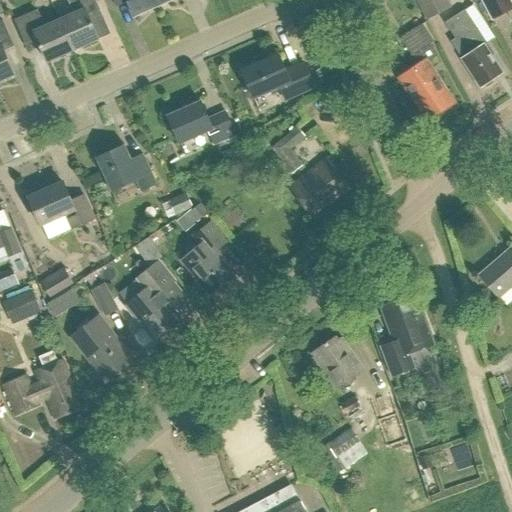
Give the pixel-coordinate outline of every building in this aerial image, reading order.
[(59,20),(73,51),(99,39),(89,18),(101,13),(95,0),(68,0),(74,13),(59,20)] [(127,2),(134,16),(158,6),(155,0),(113,0),(116,7),(127,2)] [(416,0),(427,19),(450,7),(446,0),(416,0)] [(511,3),(510,0),(482,0),(493,21),(511,10),(511,3)] [(452,41),(482,88),(506,72),(488,44),(497,38),(476,4),(448,22),(457,38),(452,41)] [(38,40),(47,62),(73,51),(59,20),(45,26),(37,10),(14,20),(26,46),(38,40)] [(0,83),(15,77),(4,51),(14,46),(2,20),(0,21),(0,83)] [(398,77),(429,122),(456,104),(428,62),(438,55),(430,43),(434,41),(422,24),(401,38),(413,55),(410,57),(415,65),(398,77)] [(242,70),(254,98),(280,87),(282,91),(292,87),(296,95),(315,87),(304,62),(285,70),(278,54),(242,70)] [(180,142),(208,130),(213,144),(235,134),(226,111),(209,119),(201,101),(168,116),(180,142)] [(282,133),(277,137),(280,141),(270,147),(292,173),(304,164),(291,149),(307,136),(298,126),(286,135),(282,133)] [(131,159),(124,144),(96,157),(112,192),(137,181),(141,191),(157,185),(143,154),(131,159)] [(291,188),(312,215),(349,186),(328,159),(291,188)] [(41,225),(66,214),(72,229),(95,219),(84,195),(71,201),(63,182),(29,197),(41,225)] [(162,204),(169,219),(194,208),(187,192),(162,204)] [(205,217),(197,207),(190,212),(199,223),(205,217)] [(235,273),(216,251),(226,242),(210,222),(193,236),(200,245),(182,260),(210,294),(235,273)] [(0,260),(8,257),(20,252),(11,229),(0,233),(0,260)] [(135,247),(140,254),(154,245),(149,237),(135,247)] [(511,247),(479,276),(498,297),(511,285),(511,247)] [(180,318),(159,294),(174,281),(158,262),(138,278),(147,289),(127,305),(155,339),(180,318)] [(40,283),(48,298),(74,284),(65,269),(40,283)] [(14,270),(0,275),(0,288),(2,293),(20,286),(18,282),(14,270)] [(104,315),(118,308),(105,282),(91,289),(104,315)] [(41,312),(32,290),(2,302),(12,325),(41,312)] [(421,311),(415,313),(409,296),(381,307),(394,342),(381,347),(392,376),(414,368),(409,354),(434,345),(421,311)] [(61,297),(50,304),(57,317),(69,310),(61,297)] [(99,316),(72,337),(106,381),(133,360),(99,316)] [(312,354),(336,389),(364,370),(342,339),(338,342),(335,338),(312,354)] [(58,411),(61,417),(79,409),(69,387),(73,385),(67,370),(63,360),(58,362),(53,350),(42,356),(47,367),(36,371),(41,383),(32,387),(26,375),(5,385),(17,415),(39,405),(37,401),(47,397),(54,413),(58,411)] [(393,412),(369,419),(377,443),(401,436),(393,412)] [(319,455),(336,480),(366,459),(349,435),(319,455)] [(306,511),(300,500),(282,510),(274,494),(239,511),(306,511)]
